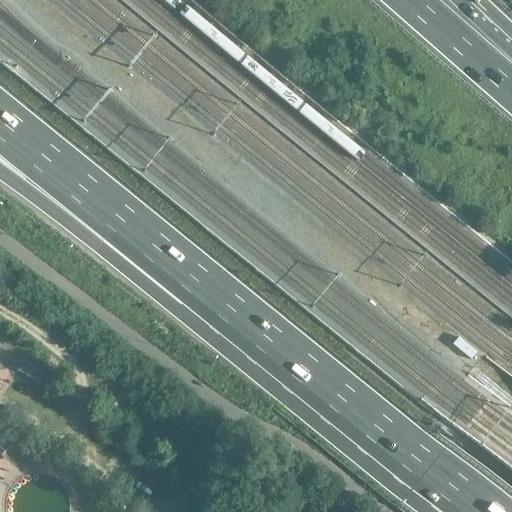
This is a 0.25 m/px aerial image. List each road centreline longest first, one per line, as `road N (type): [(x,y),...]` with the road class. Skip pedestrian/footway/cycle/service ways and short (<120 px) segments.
road 1 (motorway): [(101,203),(482,511)]
road 2 (motorway): [(0,120),(101,203)]
road 3 (motorway): [(511,83),(417,0)]
